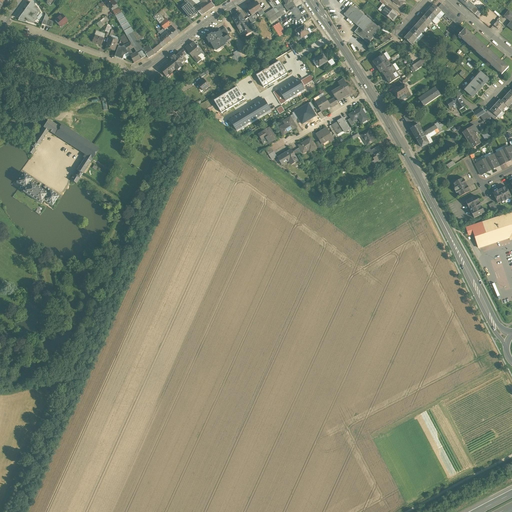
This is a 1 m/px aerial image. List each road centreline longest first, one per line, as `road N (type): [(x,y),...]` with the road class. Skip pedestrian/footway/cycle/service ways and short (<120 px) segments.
road 1 (residential): [(510,359),(228,500)]
road 2 (secondary): [(509,338),(494,325),(371,93)]
road 3 (residential): [(228,500),(148,338),(167,329)]
road 4 (residential): [(354,237),(417,362)]
road 5 (secondary): [(131,74),(72,83),(0,57)]
road 6 (secondary): [(240,0),(131,74)]
road 7 (track): [(406,511),(511,455)]
